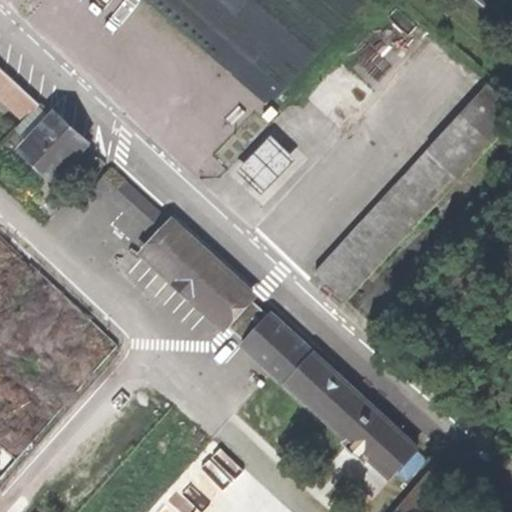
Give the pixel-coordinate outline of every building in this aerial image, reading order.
[(0,97),(26,121),(41,103),(0,66),(0,97)] [(316,275),(346,304),(491,145),(461,117),(316,275)] [(24,151),(55,180),(86,147),(55,118),(24,151)] [(278,134),(246,169),(272,193),(304,158),(278,134)] [(369,460),(389,478),(417,448),(113,170),(98,186),(159,242),(147,255),(224,326),(225,325),(245,343),(243,346),(284,384),(286,383),(349,440),(346,444),(343,442),(340,445),(365,468),(368,465),(366,463),(369,460)] [(172,511),(225,452),(212,441),(150,511),(172,511)] [(396,511),(461,511),(472,499),(437,463),(396,511)]
